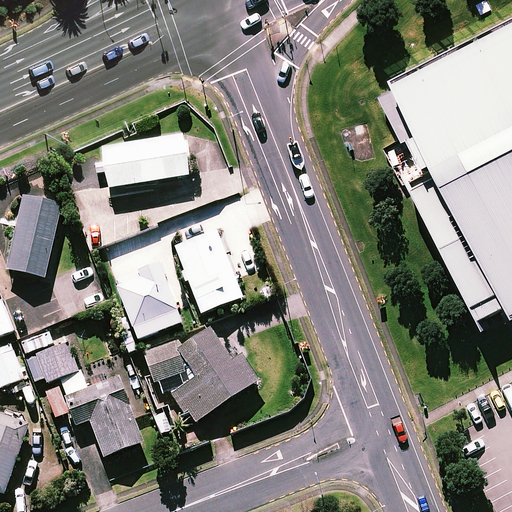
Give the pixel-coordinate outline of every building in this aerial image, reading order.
[(511,13),(389,77),(438,172),(413,184),(488,328),(511,315),(511,13)] [(101,150),(107,190),(193,178),(187,138),(101,150)] [(62,205),(24,196),(7,271),(45,280),(62,205)] [(242,300),(218,233),(177,248),(201,315),(242,300)] [(0,337),(14,332),(3,302),(0,303),(0,337)] [(177,343),(144,355),(155,387),(160,385),(165,394),(170,391),(192,426),(259,382),(242,355),(231,363),(210,330),(181,349),(179,350),(177,343)] [(21,342),(25,354),(58,343),(54,331),(21,342)] [(61,381),(79,374),(68,344),(27,360),(37,388),(61,379),(61,381)] [(0,389),(24,381),(14,352),(0,357),(0,389)] [(79,374),(61,381),(64,388),(47,394),(56,420),(71,414),(76,427),(90,422),(104,459),(142,444),(116,376),(84,388),(79,374)] [(28,426),(0,415),(0,494),(3,495),(28,426)]
